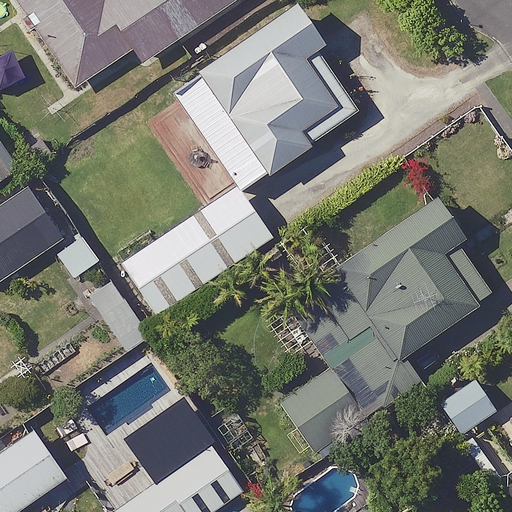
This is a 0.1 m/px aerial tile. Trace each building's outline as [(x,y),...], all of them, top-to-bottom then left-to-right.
[(241,0),(111,0),(108,3),(105,0),(18,0),(77,89),(136,50),(145,63),(241,0)] [(177,93),(197,124),(176,138),(194,165),(215,150),(245,193),(361,114),(320,54),(327,49),(300,9),(177,93)] [(100,189),(71,151),(43,172),(72,210),(100,189)] [(0,185),(15,175),(0,153),(0,185)] [(273,242),(239,190),(125,265),(159,317),(273,242)] [(0,285),(62,243),(29,194),(0,214),(0,285)] [(300,356),(311,373),(276,397),(316,455),(368,420),(419,384),(404,362),(497,298),(456,239),(466,232),(445,201),(350,266),(368,292),(326,320),(312,299),(270,327),(293,361),(300,356)] [(301,274),(339,247),(348,260),(377,239),(354,206),(319,231),(311,220),(279,242),(301,274)] [(149,332),(127,302),(105,319),(127,348),(149,332)] [(22,511),(68,480),(37,434),(0,459),(0,511),(22,511)] [(210,511),(244,489),(214,446),(119,511),(210,511)]
